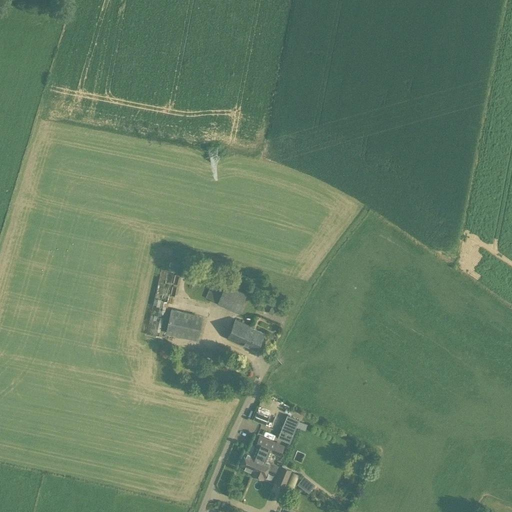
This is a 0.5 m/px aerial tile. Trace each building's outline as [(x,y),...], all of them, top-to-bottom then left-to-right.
[(161,269),(146,334),(159,337),(166,306),(168,307),(169,303),(167,302),(174,272),(161,269)] [(206,297),(217,302),(217,303),(239,312),(239,311),(242,312),(245,307),(242,306),(247,293),(225,283),(225,284),(218,281),(216,287),(210,285),(206,297)] [(166,333),(198,340),(203,316),(171,308),(166,333)] [(235,318),(226,338),(241,345),(242,343),(256,349),(263,332),(250,326),(250,325),(235,318)] [(252,420),(266,423),(269,412),(255,408),(252,420)] [(300,420),(288,415),(278,436),(290,442),(300,420)] [(246,451),(240,466),(249,469),(248,471),(251,473),(250,474),(251,474),(255,463),(259,465),(262,458),(269,460),(272,453),(273,453),(277,443),(260,435),(255,446),(252,453),(246,451)] [(255,463),(251,474),(264,479),(264,477),(265,477),(268,469),(278,473),(275,480),(286,485),(292,470),(281,465),(281,466),(271,462),(272,461),(269,460),(262,458),(259,465),(255,463)] [(297,483),(309,493),(315,485),(303,476),(297,483)]
